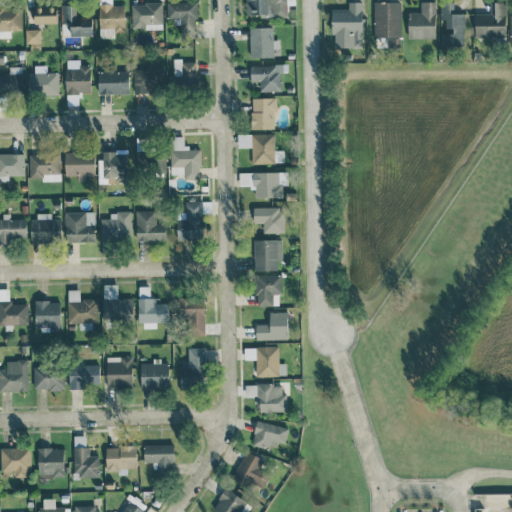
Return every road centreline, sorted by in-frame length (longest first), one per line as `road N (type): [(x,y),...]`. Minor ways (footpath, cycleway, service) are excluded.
road 1 (residential): [(220,0),(230,415),(220,445),(172,511)]
road 2 (residential): [(332,341),(315,304),(309,0)]
road 3 (residential): [(0,419),(230,415)]
road 4 (residential): [(0,272),(228,265)]
road 5 (residential): [(0,125),(225,121)]
